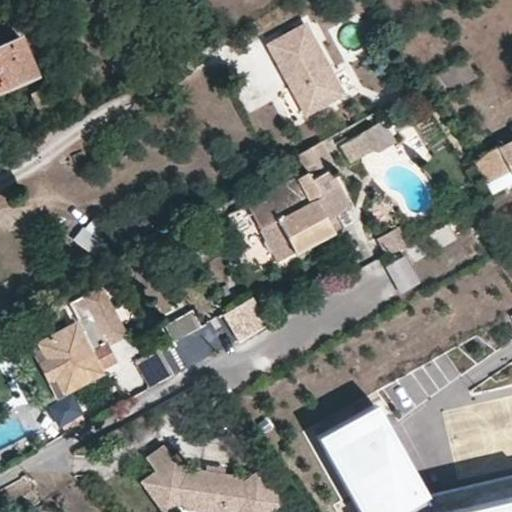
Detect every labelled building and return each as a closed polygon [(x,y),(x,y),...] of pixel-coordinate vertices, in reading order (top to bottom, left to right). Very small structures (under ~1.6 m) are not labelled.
[(343,89),(305,24),(268,45),(305,110),(343,89)] [(0,91),(36,77),(19,35),(0,42),(0,91)] [(476,77),(463,55),(431,75),(443,96),(476,77)] [(55,119),(43,87),(30,93),(42,124),(55,119)] [(393,140),(381,119),(377,121),(339,144),(350,162),(374,147),(377,150),(393,140)] [(511,136),(470,160),(484,182),(504,171),(511,181),(511,136)] [(23,144),(0,155),(0,156),(7,169),(28,157),(23,144)] [(342,193),(329,170),(310,179),(306,173),(229,214),(248,250),(265,241),(281,232),(292,251),(332,231),(326,219),(318,205),(342,193)] [(349,206),(342,193),(318,205),(326,219),(349,206)] [(113,233),(93,218),(84,228),(82,226),(72,239),(94,257),(113,233)] [(375,235),(385,254),(408,242),(398,223),(375,235)] [(292,251),(281,232),(265,241),(275,260),(292,251)] [(128,334),(102,285),(82,295),(90,312),(77,319),(36,340),(63,394),(104,373),(93,351),(107,344),(108,345),(128,334)] [(113,343),(118,358),(134,353),(129,337),(113,343)] [(63,394),(36,340),(28,344),(56,398),(63,394)] [(173,374),(161,352),(138,365),(149,387),(173,374)] [(511,511),(511,487),(426,508),(418,493),(427,488),(376,398),(317,431),(363,511),(511,511)] [(85,422),(79,410),(64,419),(70,430),(85,422)] [(151,473),(138,483),(160,511),(164,511),(178,502),(183,508),(203,511),(234,511),(235,511),(267,511),(278,503),(254,473),(238,485),(234,478),(217,475),(204,473),(187,470),(181,475),(159,446),(141,459),(151,473)] [(218,469),(205,466),(204,473),(217,475),(218,469)]
